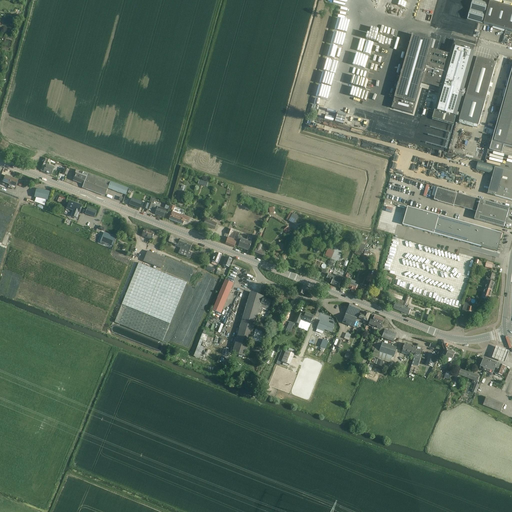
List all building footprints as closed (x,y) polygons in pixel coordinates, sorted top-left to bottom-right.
[(483,24),(488,4),(474,0),(472,0),(467,20),(483,24)] [(501,29),(508,6),(490,1),(484,24),(501,29)] [(511,31),(511,7),(508,6),(501,29),(505,30),(511,31)] [(429,24),(433,9),(424,7),(420,21),(429,24)] [(406,18),(407,12),(395,8),(393,14),(406,18)] [(412,35),(391,109),(413,115),(421,84),(441,89),(432,119),(454,125),(474,53),(473,52),(475,47),(455,41),(454,47),(453,47),(446,72),(426,66),(434,41),(412,35)] [(477,57),(459,120),(474,124),(478,126),(496,63),(477,57)] [(511,70),(490,150),(501,154),(503,150),(504,146),(511,148),(511,70)] [(495,168),(495,167),(485,165),(478,163),(476,170),(493,175),(495,168)] [(54,168),(46,165),(45,167),(43,165),(40,171),(51,176),(54,168)] [(511,201),(511,172),(495,168),(493,175),(488,195),(511,201)] [(86,178),(76,174),(73,180),(84,184),(82,187),(104,196),(107,188),(124,195),(127,190),(87,174),(86,178)] [(9,185),(12,178),(5,176),(3,183),(9,185)] [(9,185),(15,188),(18,181),(12,178),(9,185)] [(435,197),(434,200),(438,201),(438,202),(453,206),(454,206),(473,211),(476,212),(476,214),(474,220),(504,228),(509,210),(509,208),(486,202),(480,200),(457,194),(437,188),(437,191),(435,197)] [(36,190),(34,197),(36,198),(35,200),(34,202),(44,206),(46,200),(47,201),(49,192),(49,191),(39,189),(38,189),(36,190)] [(131,198),(128,205),(139,209),(142,203),(131,198)] [(70,202),(65,213),(77,218),(81,206),(70,202)] [(164,212),(165,209),(160,207),(159,210),(157,209),(155,214),(164,218),(165,213),(164,212)] [(497,252),(500,241),(501,237),(502,234),(408,207),(403,225),(481,247),(497,252)] [(94,217),(96,211),(87,208),(85,214),(94,217)] [(176,217),(178,214),(172,212),(169,220),(175,222),(177,217),(176,217)] [(177,217),(175,222),(182,225),(184,221),(188,222),(190,218),(178,214),(176,217),(177,217)] [(292,214),(288,221),(293,224),(297,216),(292,214)] [(214,230),(216,224),(205,220),(203,226),(214,230)] [(151,240),(154,233),(144,229),(142,236),(151,240)] [(251,243),(238,238),(240,232),(231,229),(227,238),(225,244),(234,248),(237,241),(239,242),(237,247),(248,251),(251,243)] [(103,235),(101,240),(108,243),(107,245),(111,247),(112,247),(116,237),(104,232),(103,235)] [(190,259),(191,256),(192,253),(189,252),(192,244),(170,235),(167,242),(177,246),(177,247),(180,249),(178,254),(190,259)] [(263,258),(264,255),(265,253),(260,251),(262,247),(258,245),(254,254),(263,258)] [(356,248),(354,254),(360,256),(362,250),(356,248)] [(327,249),(324,256),(331,259),(334,251),(327,249)] [(161,269),(165,258),(147,251),(143,262),(161,269)] [(218,265),(221,256),(215,253),(213,259),(212,258),(210,262),(211,262),(210,264),(217,266),(217,265),(218,265)] [(229,268),(229,267),(232,260),(226,257),(222,266),(229,268)] [(162,342),(186,282),(161,272),(138,263),(114,323),(162,342)] [(485,284),(484,288),(485,288),(492,291),(494,283),(492,282),(494,275),(489,273),(488,278),(487,278),(486,280),(487,281),(486,285),(485,284)] [(329,274),(328,274),(327,278),(329,279),(329,281),(331,282),(330,284),(338,287),(340,280),(343,281),(344,277),(337,275),(336,277),(329,274)] [(221,314),(233,284),(225,280),(212,310),(221,314)] [(357,283),(350,280),(349,283),(346,289),(355,292),(357,286),(356,286),(357,283)] [(303,295),(303,294),(306,287),(300,285),(297,293),(303,295)] [(484,291),(482,298),(489,300),(492,291),(485,288),(484,288),(483,291),(484,291)] [(250,293),(232,353),(245,357),(258,313),(260,314),(262,309),(267,311),(271,301),(262,298),(262,297),(250,292),(250,293)] [(390,301),(388,304),(394,307),(393,309),(401,312),(403,307),(405,302),(404,301),(403,301),(400,300),(391,296),(390,297),(393,298),(391,302),(390,301)] [(473,304),(464,302),(463,305),(464,305),(463,310),(462,310),(461,314),(470,317),(470,314),(467,314),(468,312),(466,311),(467,306),(472,308),(473,304)] [(193,303),(189,309),(196,313),(198,309),(200,310),(201,308),(193,303)] [(341,323),(353,328),(361,308),(349,304),(341,323)] [(403,307),(401,312),(409,315),(411,310),(413,311),(414,308),(408,306),(407,308),(403,307)] [(360,314),(358,318),(361,320),(363,320),(364,321),(363,322),(363,324),(367,325),(368,322),(367,322),(370,314),(364,312),(363,315),(360,314)] [(310,324),(313,316),(305,313),(304,316),(302,315),(298,313),(294,322),(298,324),(299,322),(305,324),(306,322),(310,324)] [(376,335),(381,337),(381,338),(392,342),(394,338),(396,334),(384,329),(380,328),(381,325),(382,324),(384,320),(383,319),(383,318),(381,318),(380,318),(372,315),(368,325),(378,329),(376,335)] [(331,333),(334,326),(320,321),(316,329),(323,332),(324,330),(331,333)] [(286,331),(290,333),(291,329),(294,324),(289,322),(286,331)] [(322,339),(319,347),(325,350),(328,342),(322,339)] [(371,356),(371,357),(377,359),(390,363),(392,356),(393,357),(396,348),(382,343),(377,342),(373,352),(371,356)] [(414,355),(416,347),(404,344),(401,354),(409,356),(410,353),(412,354),(414,355)] [(495,354),(493,360),(506,364),(508,359),(510,352),(498,348),(495,354)] [(289,366),(294,354),(285,351),(281,362),(289,366)] [(444,352),(442,357),(444,358),(445,358),(446,357),(452,360),(452,359),(453,358),(455,354),(448,351),(447,353),(445,353),(444,352)] [(427,360),(426,365),(433,367),(438,356),(436,355),(429,353),(427,359),(427,360)] [(499,365),(499,364),(498,363),(497,364),(484,359),(480,370),(493,374),(493,373),(495,374),(499,365)] [(502,366),(499,365),(495,374),(502,376),(505,367),(504,367),(504,366),(502,365),(502,366)] [(468,379),(470,373),(461,370),(459,375),(468,379)] [(470,373),(468,379),(473,381),(472,383),(474,384),(471,392),(476,394),(479,385),(477,385),(480,377),(470,373)] [(457,386),(459,378),(455,376),(454,379),(452,379),(451,384),(452,384),(452,385),(457,386)] [(483,406),(501,413),(504,404),(486,397),(483,406)]
